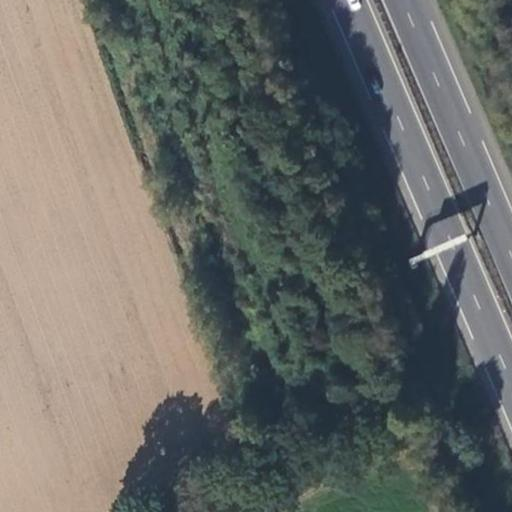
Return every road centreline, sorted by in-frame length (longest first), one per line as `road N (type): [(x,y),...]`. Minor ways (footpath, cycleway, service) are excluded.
road 1 (trunk): [(350,0),(511,376)]
road 2 (trunk): [(511,246),(406,0)]
